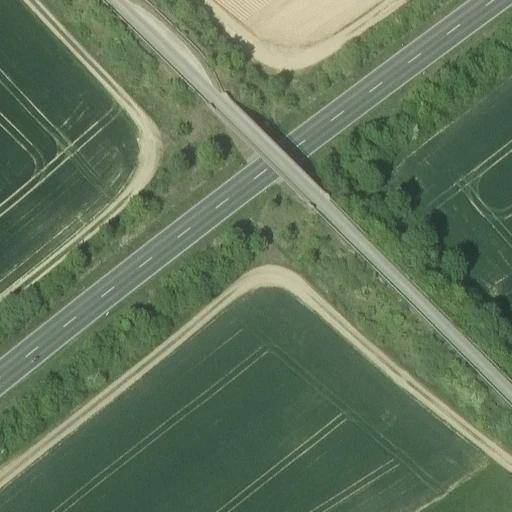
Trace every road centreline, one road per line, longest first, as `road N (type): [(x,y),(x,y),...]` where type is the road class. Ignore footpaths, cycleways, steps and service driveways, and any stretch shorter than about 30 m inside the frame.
road 1 (primary): [(511,14),(0,409)]
road 2 (track): [(90,0),(511,410)]
road 3 (track): [(0,511),(266,295),(282,295)]
road 4 (track): [(511,484),(302,301),(282,295),(289,272),(266,247)]
road 5 (track): [(185,0),(272,74),(303,81),(329,74),(435,0)]
road 6 (track): [(145,137),(157,152),(163,188),(0,332)]
road 7 (track): [(145,137),(19,0)]
